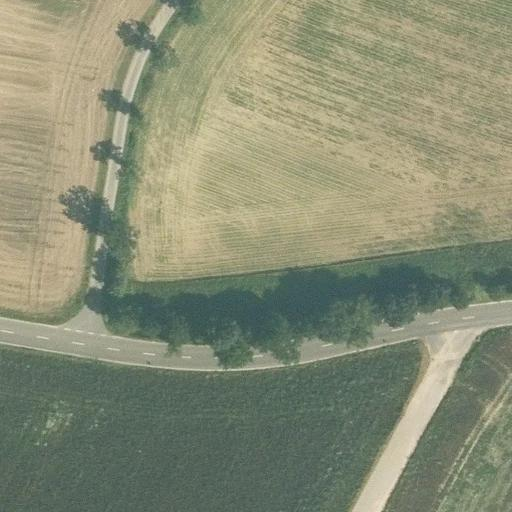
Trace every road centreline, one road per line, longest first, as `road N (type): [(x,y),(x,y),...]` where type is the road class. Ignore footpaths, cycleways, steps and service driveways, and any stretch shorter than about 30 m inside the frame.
road 1 (unclassified): [(511,316),(231,360),(0,330)]
road 2 (track): [(87,342),(149,83),(198,0)]
road 3 (track): [(365,511),(436,378),(448,323)]
